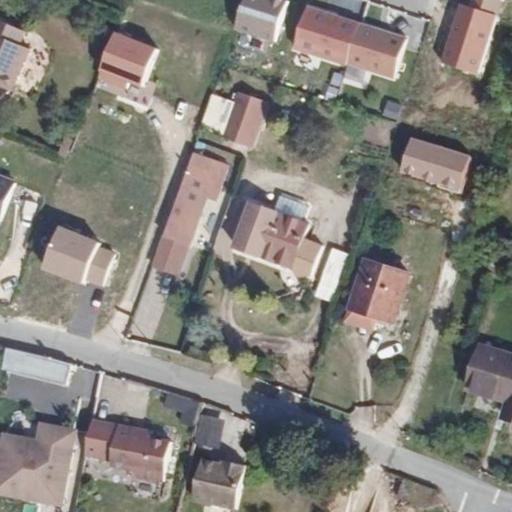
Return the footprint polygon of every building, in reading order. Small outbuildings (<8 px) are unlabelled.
[(299,13),(257,0),(245,37),(287,51),(299,13)] [(360,36),(308,18),(295,55),(347,73),(360,36)] [(116,34),(106,77),(149,87),(158,44),(116,34)] [(360,36),(347,73),(397,90),(410,53),(360,36)] [(0,91),(16,97),(32,50),(0,39),(0,91)] [(269,143),(285,99),(256,89),(240,133),(269,143)] [(239,104),(217,98),(208,128),(230,135),(239,104)] [(177,143),(127,126),(117,154),(167,171),(177,143)] [(156,208),(129,198),(131,191),(87,175),(96,150),(77,143),(70,164),(55,210),(143,242),(156,208)] [(238,187),(247,162),(210,149),(184,217),(179,233),(206,243),(227,183),(238,187)] [(0,226),(7,229),(21,190),(0,182),(0,226)] [(310,214),(315,198),(286,188),(281,203),(310,214)] [(319,271),(331,238),(311,231),(316,216),(310,214),(281,203),(263,197),(247,244),(300,263),(305,274),(319,271)] [(179,233),(184,217),(156,208),(143,242),(172,252),(179,233)] [(334,247),(320,295),(336,300),(350,252),(334,247)] [(409,312),(425,262),(382,248),(366,298),(393,307),(409,312)] [(445,322),(453,295),(439,291),(430,317),(445,322)] [(389,317),(393,307),(366,298),(363,308),(389,317)] [(511,339),(499,335),(485,380),(511,389),(511,339)] [(69,386),(73,366),(9,352),(6,366),(9,366),(8,373),(69,386)] [(201,406),(170,397),(166,409),(197,419),(201,406)] [(228,422),(204,416),(197,444),(221,450),(228,422)] [(138,427),(94,419),(89,445),(88,451),(114,456),(111,471),(166,482),(175,442),(151,436),(143,434),(138,427)] [(78,430),(42,422),(39,439),(4,431),(1,444),(48,454),(52,437),(75,442),(78,430)] [(151,436),(152,431),(138,427),(143,434),(151,436)] [(88,451),(89,445),(75,442),(52,437),(48,454),(1,444),(0,450),(0,493),(76,509),(88,451)] [(231,511),(238,511),(249,471),(224,465),(223,468),(205,463),(194,503),(231,511)] [(431,494),(425,483),(391,470),(384,488),(417,501),(431,494)]
